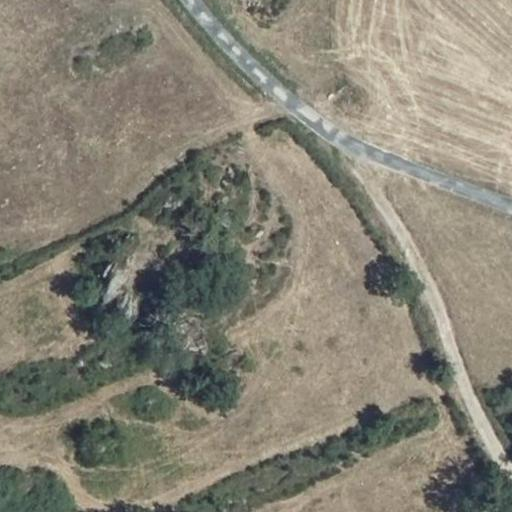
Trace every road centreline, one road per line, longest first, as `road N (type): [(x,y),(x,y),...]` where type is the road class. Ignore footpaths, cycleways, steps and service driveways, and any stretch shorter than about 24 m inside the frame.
road 1 (unclassified): [(511,207),(344,143),(251,68),(191,0)]
road 2 (track): [(344,143),(427,273),(484,435),(511,475)]
